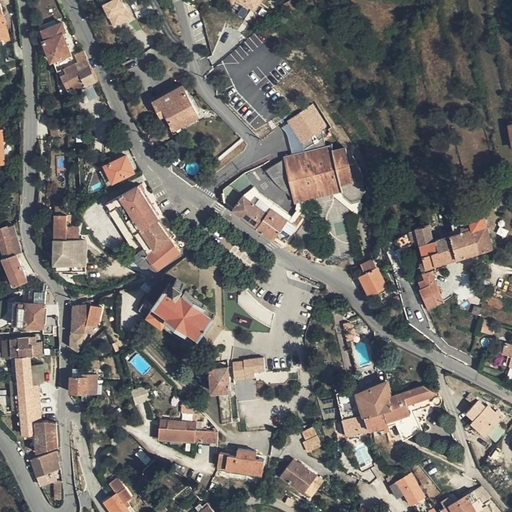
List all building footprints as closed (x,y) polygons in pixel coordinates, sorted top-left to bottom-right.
[(113,29),(133,20),(123,0),(111,0),(101,5),(113,29)] [(136,0),(133,0),(130,1),(138,19),(144,17),(139,5),(136,0)] [(225,0),(234,5),(237,1),(255,12),(262,0),(225,0)] [(292,1),(286,4),(290,13),(296,10),(292,1)] [(1,4),(0,3),(0,38),(4,37),(9,36),(1,4)] [(145,3),(139,5),(144,17),(150,14),(145,3)] [(55,21),(39,26),(52,61),(72,54),(64,33),(67,32),(63,22),(56,25),(55,21)] [(132,34),(118,39),(122,49),(136,43),(132,34)] [(91,64),(85,52),(67,59),(70,66),(81,61),(85,67),(91,64)] [(81,61),(70,66),(66,68),(68,72),(62,75),(68,89),(74,86),(76,89),(97,79),(91,64),(85,67),(81,61)] [(183,85),(154,100),(162,115),(167,112),(175,128),(199,115),(183,85)] [(65,123),(51,125),(53,134),(66,132),(65,123)] [(343,191),(345,194),(352,200),(361,197),(364,189),(364,187),(364,182),(363,178),(362,174),(359,166),(355,158),(348,160),(344,146),(332,148),(331,143),(325,145),(321,131),(301,143),(302,150),(285,155),(285,158),(273,167),(296,200),(299,204),(343,191)] [(134,172),(127,156),(106,165),(114,181),(134,172)] [(108,187),(115,183),(114,181),(106,165),(100,168),(108,187)] [(296,200),(273,167),(266,172),(281,187),(296,200)] [(245,173),(226,188),(228,204),(238,212),(258,226),(257,227),(274,239),(277,235),(285,241),(302,218),(282,203),(277,210),(261,199),(257,204),(244,194),(255,186),(245,173)] [(145,231),(160,222),(158,218),(160,217),(139,185),(108,202),(113,210),(120,206),(126,202),(145,231)] [(299,204),(301,207),(345,194),(343,191),(299,204)] [(8,209),(8,203),(0,202),(0,213),(3,213),(3,209),(8,209)] [(148,236),(145,231),(126,202),(120,206),(124,212),(141,240),(148,236)] [(56,204),(56,214),(68,214),(68,205),(56,204)] [(113,210),(117,216),(124,212),(120,206),(113,210)] [(124,212),(117,216),(135,245),(141,240),(124,212)] [(484,213),(451,223),(454,233),(472,228),(475,241),(490,237),(484,213)] [(56,214),(55,238),(68,238),(68,226),(68,214),(56,214)] [(128,264),(151,274),(161,266),(181,251),(160,222),(145,231),(148,236),(141,240),(135,245),(131,247),(135,254),(133,256),(128,264)] [(415,229),(399,238),(402,247),(412,241),(416,240),(419,239),(420,244),(434,240),(430,224),(417,228),(415,229)] [(11,273),(15,284),(28,279),(17,253),(23,252),(15,225),(9,227),(8,225),(0,227),(0,235),(6,256),(5,257),(11,273)] [(68,238),(55,238),(55,262),(59,262),(58,269),(64,269),(64,274),(79,274),(80,263),(86,263),(86,240),(79,240),(79,226),(71,226),(68,226),(68,238)] [(454,233),(453,234),(455,242),(469,239),(473,253),(479,252),(492,248),(490,237),(475,241),(472,228),(454,233)] [(434,240),(420,244),(423,255),(454,245),(457,258),(473,253),(469,239),(455,242),(453,234),(434,240)] [(454,245),(423,255),(426,268),(457,258),(454,245)] [(361,264),(366,273),(378,267),(374,258),(361,264)] [(366,273),(360,276),(370,296),(388,287),(378,267),(366,273)] [(430,270),(423,272),(425,278),(419,280),(422,287),(420,288),(424,297),(430,310),(436,307),(431,295),(437,292),(432,282),(435,280),(430,270)] [(7,287),(15,284),(11,273),(3,276),(7,287)] [(156,306),(148,316),(163,327),(164,326),(169,319),(188,333),(191,331),(200,338),(216,316),(206,308),(208,306),(186,290),(184,293),(182,291),(186,285),(177,278),(173,284),(170,282),(154,304),(156,306)] [(44,326),(46,290),(35,290),(34,302),(20,302),(14,301),(13,324),(44,326)] [(102,307),(91,305),(91,306),(88,323),(97,325),(99,324),(102,307)] [(91,306),(83,306),(73,307),(72,346),(78,350),(79,351),(79,350),(83,340),(86,331),(87,324),(88,323),(91,306)] [(169,319),(164,326),(184,340),(188,333),(169,319)] [(95,326),(87,324),(86,331),(93,333),(95,326)] [(55,327),(42,326),(42,336),(54,336),(55,327)] [(357,334),(352,330),(346,332),(350,347),(356,346),(357,334)] [(30,356),(33,355),(33,354),(42,353),(41,340),(36,341),(36,336),(18,338),(19,356),(30,356)] [(10,338),(12,357),(17,356),(19,356),(18,338),(10,338)] [(19,356),(17,356),(18,380),(32,379),(30,356),(19,356)] [(230,380),(230,373),(229,366),(211,368),(213,391),(219,391),(229,390),(231,390),(230,380)] [(288,369),(256,372),(257,382),(265,381),(268,386),(285,384),(289,378),(288,369)] [(88,377),(72,376),(71,392),(99,394),(100,375),(88,374),(88,377)] [(23,434),(36,433),(36,420),(33,384),(32,379),(18,380),(20,396),(21,408),(23,434)] [(359,392),(366,414),(394,407),(391,396),(387,381),(359,392)] [(43,420),(40,384),(33,384),(36,420),(43,420)] [(442,402),(443,400),(440,393),(438,393),(425,385),(391,396),(394,407),(366,414),(370,430),(390,425),(396,424),(403,437),(422,426),(416,413),(412,402),(429,396),(432,404),(435,403),(437,404),(439,404),(441,403),(442,402)] [(144,386),(131,391),(137,405),(150,400),(144,386)] [(353,417),(366,414),(359,392),(357,388),(344,391),(348,408),(350,408),(353,417)] [(229,390),(219,391),(223,423),(233,423),(229,390)] [(336,393),(343,419),(353,417),(350,408),(348,408),(344,391),(340,392),(336,393)] [(20,396),(11,396),(12,409),(21,408),(20,396)] [(488,434),(498,423),(504,415),(498,409),(496,411),(488,404),(486,406),(479,400),(466,413),(474,419),(471,422),(486,436),(488,434)] [(347,434),(370,430),(366,414),(353,417),(343,419),(347,434)] [(36,433),(37,452),(59,446),(58,422),(49,419),(43,420),(36,420),(36,433)] [(161,419),(161,426),(197,429),(197,422),(161,419)] [(347,434),(343,419),(339,420),(343,435),(347,434)] [(498,444),(508,432),(498,423),(488,434),(494,440),(498,444)] [(161,426),(155,426),(154,438),(196,441),(196,440),(203,441),(211,442),(218,442),(219,431),(197,429),(161,426)] [(404,440),(408,438),(424,429),(422,426),(403,437),(404,440)] [(302,432),(305,440),(317,435),(314,427),(302,432)] [(306,451),(321,445),(317,435),(305,440),(302,441),(306,451)] [(495,449),(498,444),(494,440),(482,458),(486,462),(489,457),(495,449)] [(258,452),(239,449),(238,455),(221,453),(219,466),(264,473),(266,459),(257,458),(258,452)] [(502,453),(495,449),(489,457),(497,462),(502,453)] [(59,450),(32,458),(41,485),(58,479),(55,470),(61,468),(59,461),(60,461),(59,457),(61,456),(59,450)] [(304,492),(306,490),(317,475),(294,458),(281,475),(304,492)] [(381,463),(373,469),(379,477),(387,471),(381,463)] [(405,494),(412,505),(426,496),(412,472),(391,485),(398,498),(405,494)] [(317,475),(306,490),(313,496),(324,480),(317,475)] [(132,497),(119,478),(111,484),(117,492),(105,501),(112,511),(131,511),(125,503),(132,497)] [(152,482),(144,489),(152,499),(160,492),(152,482)] [(191,490),(187,484),(181,489),(185,495),(191,490)] [(485,503),(492,497),(483,486),(476,491),(485,503)] [(475,511),(483,508),(484,508),(474,491),(454,502),(445,507),(443,508),(444,511),(475,511)] [(445,507),(454,502),(450,495),(442,500),(445,507)]
